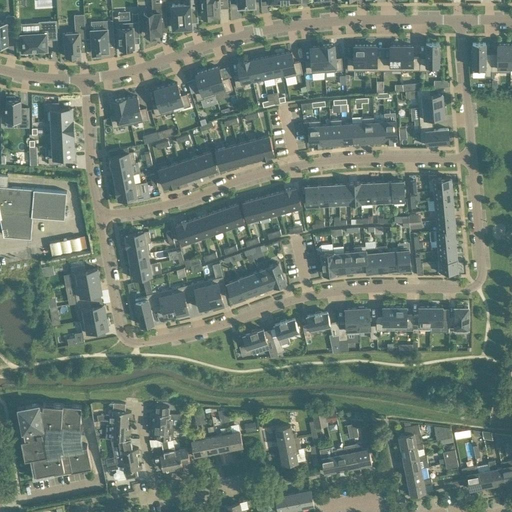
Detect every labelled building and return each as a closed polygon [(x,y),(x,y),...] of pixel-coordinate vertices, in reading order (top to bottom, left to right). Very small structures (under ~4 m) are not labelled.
[(198,9),(196,0),(185,0),(185,3),(173,4),(174,18),(172,18),(172,25),(174,25),(174,27),(192,26),(191,9),(198,9)] [(201,0),(202,6),(203,16),(205,16),(206,18),(211,17),(212,16),(220,15),(219,8),(220,8),(219,0),(201,0)] [(161,24),(167,23),(166,3),(153,4),(153,11),(145,12),(146,34),(156,33),(156,32),(162,32),(161,24)] [(134,36),(140,36),(138,12),(132,13),(133,21),(119,22),(121,51),(122,50),(122,49),(129,49),(129,47),(134,46),(134,36)] [(6,20),(0,20),(0,44),(0,46),(7,45),(7,44),(8,44),(8,30),(15,29),(14,14),(6,15),(6,20)] [(91,29),(93,54),(101,53),(101,51),(109,51),(108,34),(114,34),(113,19),(101,20),(102,28),(91,29)] [(38,49),(47,48),(46,38),(57,38),(56,20),(40,21),(41,32),(22,33),(23,50),(32,49),(32,50),(38,49)] [(66,56),(68,56),(69,57),(73,57),(75,55),(76,55),(76,53),(80,53),(80,38),(86,37),(85,23),(78,24),(78,31),(63,32),(64,44),(65,44),(66,56)] [(426,42),(426,57),(420,57),(419,69),(439,70),(439,57),(440,57),(440,50),(439,50),(439,42),(426,42)] [(492,76),(492,58),(486,58),(486,42),(473,42),(473,51),(471,51),(471,58),(473,58),(473,71),(485,71),(485,76),(492,76)] [(323,45),(325,71),(336,70),(336,57),(335,43),(322,44),(322,45),(323,45)] [(510,66),(510,44),(498,44),(498,58),(492,58),(492,76),(492,71),(510,71),(510,66)] [(313,72),(325,71),(323,45),(322,45),(311,46),(312,59),(313,72)] [(366,69),(365,45),(354,45),(354,57),(347,57),(347,69),(366,69)] [(377,45),(365,45),(366,69),(384,69),(384,57),(377,57),(377,45)] [(390,57),(384,57),(384,69),(402,69),(402,45),(390,45),(390,57)] [(419,69),(419,57),(413,57),(413,45),(402,45),(402,69),(419,69)] [(281,53),(285,76),(297,74),(294,62),(292,51),(281,53)] [(285,76),(281,53),(270,55),(274,76),(284,74),(285,77),(285,76)] [(270,55),(259,57),(264,79),(274,76),(270,55)] [(264,79),(259,57),(249,60),(253,78),(263,76),(263,79),(264,79)] [(240,73),(242,81),(253,78),(249,60),(249,59),(242,60),(242,61),(238,62),(240,73)] [(294,62),(297,74),(303,73),(300,61),(294,62)] [(207,70),(215,94),(216,94),(214,90),(224,86),(225,86),(223,79),(219,66),(207,70)] [(200,86),(204,98),(215,94),(207,70),(196,73),(200,86)] [(242,81),(240,73),(234,74),(236,87),(243,85),(242,81)] [(229,77),(223,79),(225,86),(224,86),(226,91),(233,89),(229,77)] [(166,85),(173,110),(174,110),(172,105),(183,102),(181,94),(177,82),(166,85)] [(162,113),(173,110),(166,85),(155,89),(158,101),(162,113)] [(204,98),(200,86),(194,88),(198,100),(204,98)] [(417,89),(419,106),(443,104),(442,93),(430,94),(430,88),(420,89),(417,89)] [(191,105),(187,93),(181,94),(183,102),(184,107),(191,105)] [(131,123),(143,121),(140,108),(137,95),(126,98),(126,97),(131,123)] [(17,126),(29,126),(29,106),(21,106),(21,98),(15,98),(15,96),(6,96),(6,105),(6,107),(7,107),(7,119),(17,119),(17,126)] [(117,113),(120,126),(131,123),(126,97),(114,100),(117,113)] [(156,115),(162,113),(158,101),(152,103),(156,115)] [(419,106),(420,124),(433,123),(432,117),(444,115),(444,113),(446,113),(446,106),(444,106),(443,104),(419,106)] [(51,109),(52,121),(73,119),(72,107),(59,108),(51,108),(51,109)] [(140,108),(143,121),(149,119),(146,107),(140,108)] [(113,127),(120,126),(117,113),(111,114),(113,127)] [(365,140),(375,139),(374,121),(374,116),(362,117),(363,122),(364,140),(365,140)] [(332,142),(342,141),(343,141),(342,123),(342,118),(330,119),(330,124),(331,124),(332,142)] [(74,131),(73,119),(52,121),(52,132),(74,131)] [(320,124),(320,120),(304,121),(306,134),(309,133),(310,143),(314,143),(314,144),(322,144),(322,143),(321,143),(320,124)] [(386,139),(385,120),(374,121),(375,139),(385,139),(386,139)] [(396,120),(385,120),(386,139),(385,139),(386,140),(393,139),(393,138),(397,138),(396,120)] [(342,142),(354,142),(352,122),(342,123),(343,141),(342,141),(342,142)] [(363,122),(352,122),(354,142),(364,141),(365,141),(365,140),(364,140),(363,122)] [(433,123),(420,124),(422,143),(449,141),(448,128),(433,129),(433,123)] [(330,124),(320,124),(321,143),(322,143),(332,142),(331,124),(330,124)] [(171,127),(157,131),(159,139),(173,134),(171,127)] [(74,132),(74,131),(52,132),(53,144),(74,143),(73,132),(74,132)] [(263,156),(263,157),(270,155),(270,154),(274,153),(269,135),(258,138),(263,156)] [(253,159),(263,156),(258,138),(248,141),(253,159)] [(242,162),(253,159),(248,141),(237,143),(242,162)] [(75,156),(74,143),(53,144),(53,156),(53,157),(62,156),(75,156)] [(232,164),(242,162),(237,143),(227,146),(232,164)] [(227,146),(216,149),(221,167),(232,164),(227,146)] [(110,155),(112,166),(136,162),(133,150),(129,151),(119,153),(110,155)] [(200,154),(206,172),(217,168),(211,150),(200,154)] [(11,153),(1,153),(1,163),(11,162),(11,153)] [(190,158),(196,175),(206,172),(200,154),(190,158)] [(186,179),(196,175),(190,158),(180,161),(186,179)] [(176,182),(186,179),(180,161),(169,165),(176,182)] [(136,162),(112,166),(113,166),(115,176),(133,173),(131,163),(136,162)] [(176,182),(169,165),(159,168),(165,186),(169,185),(169,186),(176,183),(176,182)] [(67,191),(7,186),(8,180),(8,174),(0,173),(0,216),(4,234),(30,236),(32,215),(64,218),(67,191)] [(133,173),(115,176),(117,186),(116,186),(116,187),(140,182),(135,183),(133,173)] [(429,179),(430,189),(451,187),(450,177),(436,178),(429,179)] [(404,180),(392,181),(393,199),(405,198),(404,180)] [(360,181),(349,182),(350,201),(361,201),(360,181)] [(361,181),(360,181),(361,201),(372,200),(371,182),(361,182),(361,181)] [(382,181),(371,182),(372,200),(383,200),(382,181)] [(392,181),(382,181),(383,200),(393,199),(392,181)] [(140,182),(116,187),(117,194),(118,194),(119,198),(142,194),(140,182)] [(349,183),(339,183),(339,202),(350,201),(349,182),(349,183)] [(339,183),(328,184),(329,202),(339,202),(339,183)] [(318,203),(317,184),(306,185),(307,203),(318,203)] [(328,184),(317,184),(318,203),(329,202),(328,184)] [(285,190),(290,208),(301,205),(296,187),(292,188),(292,187),(285,189),(285,190)] [(451,187),(430,189),(430,190),(434,190),(435,199),(452,197),(451,187)] [(280,211),(290,208),(285,190),(275,192),(280,211)] [(264,195),(269,214),(280,211),(275,192),(264,195)] [(254,198),(259,216),(269,214),(264,195),(254,198)] [(452,197),(435,199),(436,209),(453,208),(452,197)] [(248,219),(259,216),(254,198),(243,201),(248,219)] [(238,203),(227,206),(234,224),(244,221),(238,203)] [(234,224),(227,206),(217,210),(224,228),(234,224)] [(453,208),(436,209),(437,219),(454,218),(453,208)] [(224,228),(217,210),(207,213),(213,231),(224,228)] [(213,231),(207,213),(197,217),(203,235),(213,231)] [(197,217),(187,220),(187,221),(193,239),(203,235),(197,217)] [(437,229),(437,230),(455,228),(454,218),(437,219),(438,229),(437,229)] [(182,242),(193,239),(187,221),(187,220),(180,222),(180,223),(176,224),(182,242)] [(437,230),(438,240),(455,238),(454,229),(455,229),(455,228),(437,230)] [(127,245),(151,241),(149,230),(126,234),(127,238),(126,238),(127,245)] [(87,247),(84,235),(50,242),(52,254),(87,247)] [(456,248),(455,238),(438,240),(439,250),(456,248)] [(151,241),(127,245),(127,246),(128,245),(130,255),(150,252),(149,242),(151,241)] [(365,245),(354,246),(356,269),(367,268),(367,271),(365,245)] [(366,245),(365,245),(367,271),(378,270),(377,251),(366,252),(366,245)] [(354,250),(344,251),(346,270),(356,269),(354,246),(354,250)] [(398,247),(387,248),(389,269),(400,268),(398,247)] [(398,247),(400,268),(411,267),(409,248),(399,249),(398,247)] [(387,250),(377,251),(378,270),(389,269),(387,248),(386,248),(387,250)] [(456,248),(439,250),(440,259),(437,260),(457,259),(456,248)] [(335,272),(333,249),(322,250),(322,252),(323,266),(324,273),(335,272)] [(333,249),(335,272),(336,272),(336,271),(346,270),(344,251),(334,252),(333,249)] [(150,252),(130,255),(132,266),(131,266),(152,262),(150,262),(148,253),(150,252)] [(237,253),(230,256),(231,260),(232,261),(239,259),(237,253)] [(457,259),(437,260),(438,271),(458,269),(457,259)] [(221,261),(214,262),(216,275),(223,274),(221,261)] [(152,262),(131,266),(133,277),(154,273),(152,262)] [(279,262),(268,266),(275,285),(286,281),(279,262)] [(74,284),(100,279),(97,268),(85,270),(84,263),(71,266),(74,284)] [(52,265),(41,267),(43,275),(44,275),(54,273),(52,265)] [(268,267),(258,271),(265,288),(274,284),(275,285),(268,266),(267,266),(268,267)] [(258,271),(248,274),(254,292),(265,288),(258,271)] [(248,274),(238,278),(244,295),(254,292),(248,274)] [(223,275),(206,279),(212,305),(223,302),(220,289),(226,288),(223,275)] [(244,295),(238,278),(227,282),(234,299),(244,295)] [(100,279),(74,284),(77,302),(91,299),(90,293),(102,291),(100,279)] [(188,284),(191,296),(197,295),(200,308),(203,307),(203,309),(210,307),(210,305),(212,305),(206,279),(188,284)] [(171,288),(177,313),(188,310),(185,297),(191,296),(188,284),(171,288)] [(153,292),(156,304),(162,303),(165,316),(177,313),(171,288),(153,292)] [(150,306),(156,304),(153,292),(147,294),(147,296),(135,299),(141,324),(154,321),(150,306)] [(91,299),(77,302),(79,309),(83,308),(85,318),(80,319),(81,320),(106,315),(104,303),(92,306),(91,299)] [(449,330),(455,330),(455,332),(468,332),(468,322),(470,322),(470,315),(468,315),(468,307),(462,307),(462,305),(457,305),(457,307),(455,307),(455,318),(449,318),(449,330)] [(56,306),(50,307),(51,314),(59,313),(57,306),(56,306)] [(359,307),(357,307),(359,333),(359,330),(371,330),(371,338),(377,337),(377,325),(370,325),(369,307),(364,307),(364,306),(358,306),(359,307)] [(377,329),(395,329),(395,306),(383,306),(383,317),(376,317),(377,325),(377,329)] [(395,306),(395,329),(413,329),(413,314),(407,314),(407,306),(395,306)] [(419,329),(431,329),(431,306),(419,306),(419,329)] [(443,306),(431,306),(431,329),(431,331),(431,324),(442,324),(442,331),(449,331),(449,330),(449,319),(443,319),(443,306)] [(347,334),(359,333),(357,307),(346,308),(347,327),(339,327),(339,334),(339,340),(348,339),(347,334)] [(333,336),(339,334),(338,322),(330,323),(328,311),(322,312),(321,311),(315,312),(315,314),(307,315),(310,331),(331,327),(333,336)] [(106,315),(81,320),(84,338),(97,336),(96,329),(108,327),(108,324),(110,324),(109,317),(107,317),(106,315)] [(281,322),(275,324),(279,336),(273,338),(277,352),(283,350),(279,336),(299,330),(295,317),(287,320),(287,319),(280,321),(281,322)] [(277,352),(273,338),(267,340),(263,328),(258,330),(257,329),(251,331),(251,332),(244,334),(247,346),(241,348),(243,355),(253,352),(251,346),(267,341),(269,348),(271,356),(279,355),(278,353),(277,352)] [(75,336),(67,337),(69,344),(77,343),(75,336)] [(19,406),(23,428),(25,437),(21,438),(25,457),(29,456),(33,478),(55,473),(72,469),(72,470),(91,466),(87,443),(82,444),(81,436),(81,425),(80,424),(81,404),(63,403),(63,402),(43,401),(43,405),(39,405),(38,402),(19,406)] [(98,419),(107,420),(107,419),(128,420),(128,414),(131,414),(131,410),(125,410),(125,402),(113,401),(113,415),(109,415),(109,414),(98,413),(98,419)] [(153,415),(153,421),(174,423),(183,423),(181,413),(179,413),(178,414),(177,415),(177,417),(177,419),(174,419),(168,419),(169,406),(157,405),(156,412),(150,411),(150,415),(153,415)] [(325,410),(312,409),(314,420),(316,427),(327,425),(327,421),(325,413),(325,410)] [(336,411),(325,413),(327,421),(330,421),(334,421),(334,420),(337,419),(336,411)] [(111,437),(118,438),(129,439),(129,433),(130,433),(130,430),(130,427),(127,427),(128,420),(107,419),(107,420),(106,423),(108,423),(107,437),(111,437)] [(155,438),(161,438),(168,438),(173,439),(173,432),(168,432),(168,426),(174,427),(174,423),(153,421),(152,428),(150,428),(149,431),(155,432),(155,438)] [(245,423),(246,432),(256,430),(255,421),(245,423)] [(399,434),(401,446),(423,442),(420,431),(426,430),(425,424),(419,423),(408,426),(407,422),(404,423),(405,426),(404,426),(405,433),(399,434)] [(277,433),(278,439),(296,436),(295,433),(293,434),(291,424),(272,428),(273,434),(277,433)] [(437,439),(440,439),(452,436),(452,432),(451,427),(434,425),(437,439)] [(228,434),(230,447),(236,446),(237,450),(243,449),(240,431),(233,433),(232,430),(228,431),(228,434)] [(228,434),(216,436),(219,449),(230,447),(228,434)] [(207,452),(203,435),(199,436),(200,439),(192,441),(193,448),(195,458),(201,457),(201,453),(207,452)] [(204,435),(203,435),(207,452),(219,449),(216,436),(205,438),(204,435)] [(278,439),(281,451),(295,448),(295,449),(302,447),(299,436),(296,437),(296,436),(278,439)] [(107,462),(107,463),(117,461),(137,457),(136,451),(139,451),(138,447),(132,448),(131,439),(129,439),(118,438),(120,450),(121,456),(117,457),(117,456),(106,457),(107,462)] [(168,438),(161,438),(164,454),(154,456),(157,468),(162,466),(163,472),(167,472),(167,469),(173,468),(169,447),(168,438)] [(357,450),(360,464),(372,462),(369,448),(363,450),(361,442),(356,443),(357,450)] [(401,446),(404,458),(419,455),(417,449),(424,448),(423,442),(401,446)] [(174,446),(169,447),(173,468),(179,467),(179,469),(183,468),(182,462),(190,460),(187,446),(179,448),(179,450),(176,451),(174,446)] [(334,455),(336,469),(348,467),(345,453),(344,447),(333,449),(334,455)] [(295,448),(281,451),(282,457),(278,458),(279,464),(298,460),(297,454),(300,454),(299,449),(296,449),(295,449),(295,448)] [(357,450),(345,453),(348,467),(360,464),(357,450)] [(336,469),(334,455),(321,457),(324,471),(336,469)] [(404,458),(406,470),(421,467),(419,455),(404,458)] [(117,461),(107,463),(109,469),(119,467),(118,465),(120,465),(121,471),(124,470),(126,478),(138,476),(136,468),(142,467),(141,463),(139,463),(137,457),(117,461)] [(511,458),(501,461),(502,466),(505,481),(511,479),(511,458)] [(488,460),(489,463),(493,483),(505,481),(502,466),(497,467),(495,459),(488,460)] [(478,465),(477,465),(481,486),(493,483),(489,463),(478,465)] [(481,486),(477,465),(462,468),(464,480),(467,480),(469,488),(481,486)] [(406,470),(408,482),(423,479),(430,478),(427,466),(421,467),(406,470)] [(423,479),(408,482),(411,494),(426,491),(424,484),(432,483),(431,477),(430,478),(423,479)] [(109,487),(111,494),(118,493),(116,485),(109,487)] [(311,488),(299,491),(302,506),(314,503),(311,488)] [(287,493),(290,508),(291,508),(291,511),(302,511),(303,511),(302,506),(299,491),(287,493)] [(278,510),(290,508),(287,493),(275,495),(278,510)] [(262,510),(270,508),(275,507),(272,495),(260,497),(262,510)] [(226,511),(244,511),(244,508),(241,509),(240,501),(221,505),(222,511),(226,511)]
